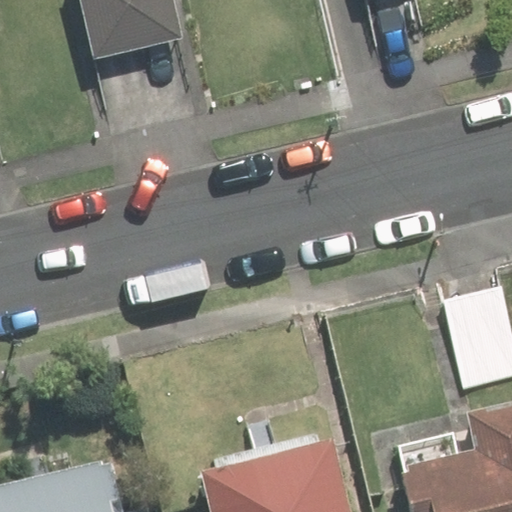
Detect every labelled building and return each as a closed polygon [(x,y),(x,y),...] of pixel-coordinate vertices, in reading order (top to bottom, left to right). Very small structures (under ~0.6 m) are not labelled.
[(172,0),(83,0),(98,60),(183,39),(172,0)] [(444,302),(463,389),(511,378),(511,329),(504,290),(444,302)] [(475,455),(410,467),(417,511),(511,511),(511,406),(468,415),(475,455)] [(352,511),(335,440),(202,473),(212,511),(352,511)] [(122,511),(111,460),(0,484),(0,511),(122,511)]
